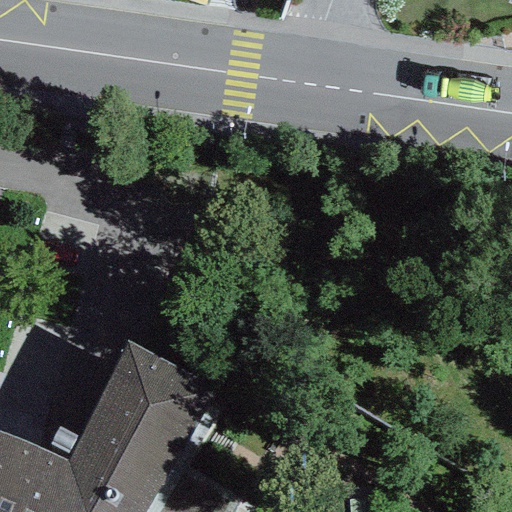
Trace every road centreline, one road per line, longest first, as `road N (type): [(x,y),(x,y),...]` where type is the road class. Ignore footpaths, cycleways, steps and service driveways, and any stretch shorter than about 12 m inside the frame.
road 1 (residential): [(0,169),(50,182),(88,206),(112,235),(119,285),(107,334),(86,366),(60,385),(0,390)]
road 2 (tertiary): [(0,43),(300,85)]
road 3 (tertiary): [(300,85),(511,114)]
